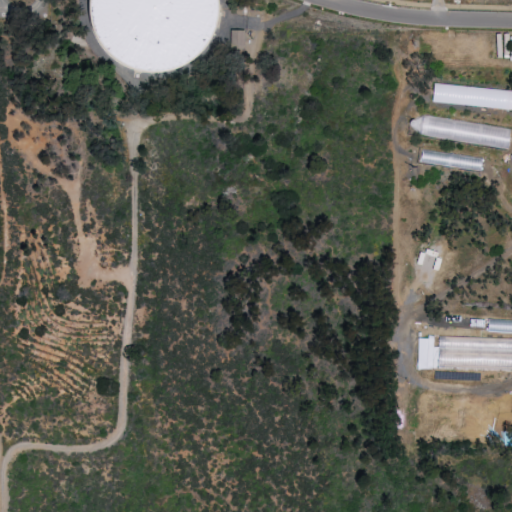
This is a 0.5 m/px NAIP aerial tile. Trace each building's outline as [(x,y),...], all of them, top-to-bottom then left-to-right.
[(89,22),(93,29),(93,35),(101,48),(106,50),(113,63),(145,72),(151,72),(153,72),(172,70),(201,54),(204,42),(210,39),(218,13),(216,0),(88,0),(87,4),(89,22)] [(244,30),(229,30),(230,46),(244,46),(244,30)] [(244,48),(231,47),(230,56),(244,57),(244,48)] [(511,106),(511,90),(454,87),(454,88),(453,103),(511,106)] [(486,145),(489,126),(420,115),(417,135),(486,145)] [(479,171),(480,158),(421,150),(420,162),(479,171)]
